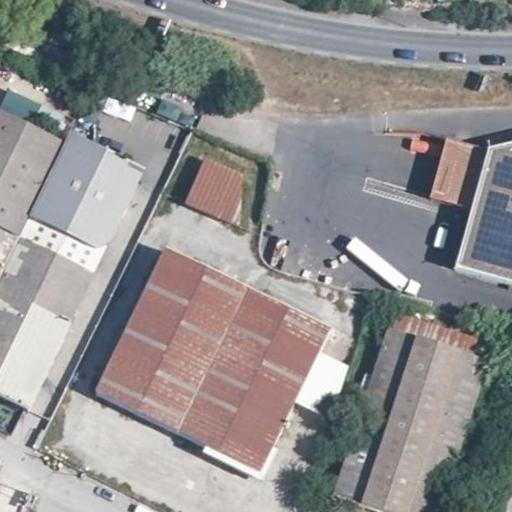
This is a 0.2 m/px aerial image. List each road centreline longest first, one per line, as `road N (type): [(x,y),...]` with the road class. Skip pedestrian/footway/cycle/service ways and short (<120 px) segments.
road 1 (unknown): [(289,504),(102,425),(83,406),(86,380),(147,253),(167,239),(195,241),(344,304),(346,328),(309,444)]
road 2 (primary): [(196,2),(345,36),(511,47)]
road 3 (unknown): [(24,468),(153,190)]
